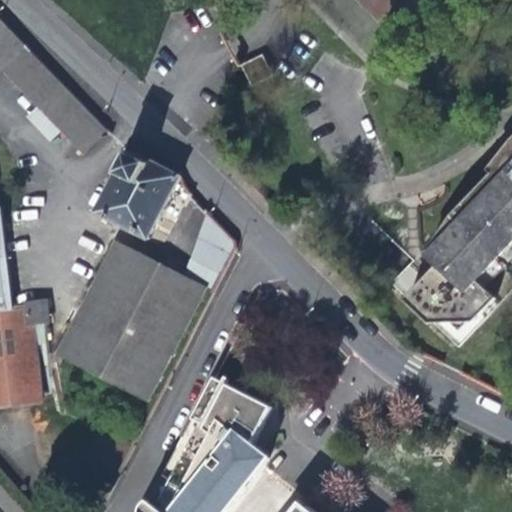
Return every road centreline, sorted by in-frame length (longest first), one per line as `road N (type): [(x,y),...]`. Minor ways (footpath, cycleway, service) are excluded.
road 1 (residential): [(11,0),(139,118),(256,246)]
road 2 (residential): [(256,246),(387,363),(511,431)]
road 3 (residential): [(256,246),(120,511)]
